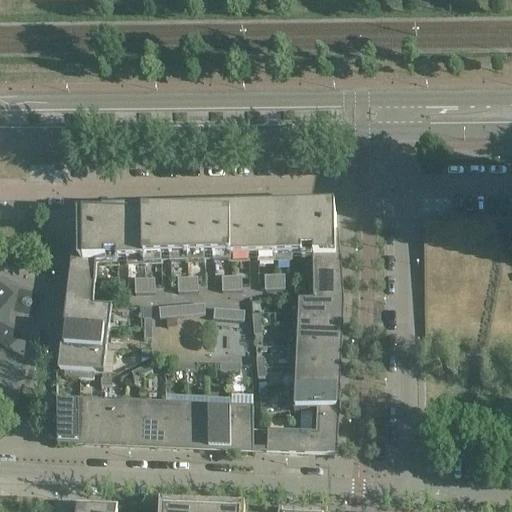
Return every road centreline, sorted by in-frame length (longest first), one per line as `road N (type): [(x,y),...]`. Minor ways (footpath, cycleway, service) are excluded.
road 1 (residential): [(402,187),(0,190)]
road 2 (tertiary): [(400,100),(0,105)]
road 3 (tertiary): [(0,134),(400,130)]
road 4 (residential): [(405,485),(402,187)]
road 5 (residential): [(0,472),(203,476)]
road 6 (residential): [(203,476),(405,485)]
